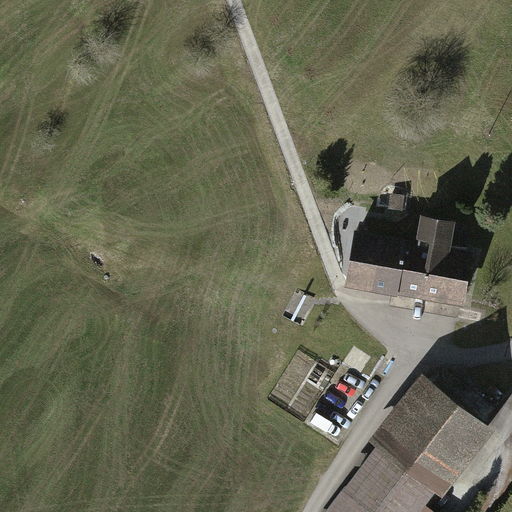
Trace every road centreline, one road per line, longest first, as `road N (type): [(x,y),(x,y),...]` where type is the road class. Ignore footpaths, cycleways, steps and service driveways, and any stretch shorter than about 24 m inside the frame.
road 1 (track): [(409,350),(333,280),(227,0)]
road 2 (track): [(511,343),(409,350),(310,511)]
